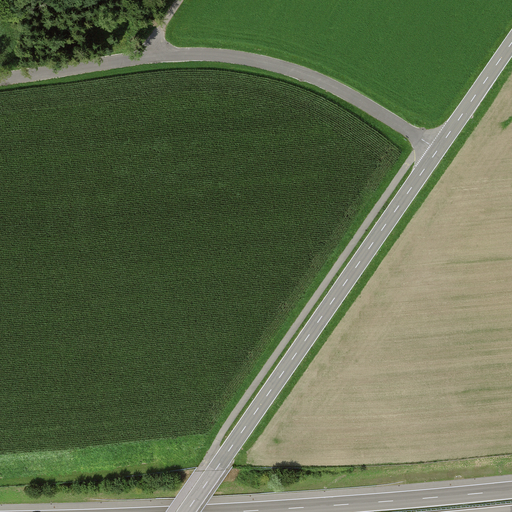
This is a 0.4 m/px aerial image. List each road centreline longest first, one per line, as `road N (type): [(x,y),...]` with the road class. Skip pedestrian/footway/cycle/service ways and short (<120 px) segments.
road 1 (tertiary): [(0,79),(155,56),(254,61),(307,74),(438,150)]
road 2 (primary): [(186,511),(438,150)]
road 3 (motorway): [(511,490),(230,511)]
road 4 (primary): [(438,150),(511,44)]
